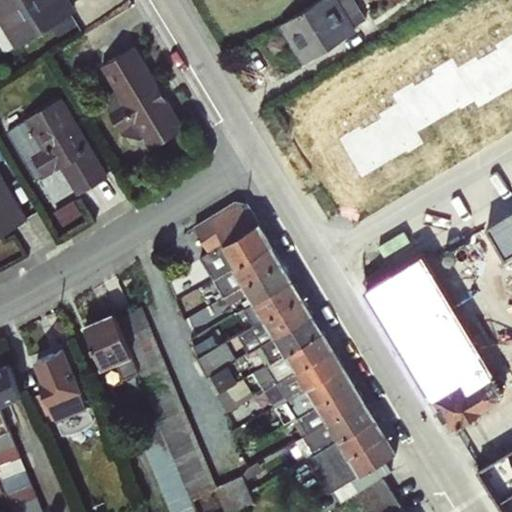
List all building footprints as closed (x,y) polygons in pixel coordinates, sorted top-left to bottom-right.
[(0,0),(0,20),(15,45),(21,41),(31,59),(48,49),(37,32),(77,8),(71,0),(0,0)] [(354,0),(319,0),(279,25),(302,63),(357,29),(355,25),(366,18),(354,0)] [(135,45),(101,65),(113,87),(106,108),(122,133),(145,138),(150,147),(184,126),(135,45)] [(62,96),(7,131),(36,178),(60,168),(77,193),(108,175),(62,96)] [(0,234),(28,218),(0,171),(0,234)] [(212,277),(271,243),(246,200),(233,199),(192,224),(206,248),(200,254),(212,277)] [(271,243),(212,277),(225,296),(281,260),(271,243)] [(377,279),(367,285),(454,429),(505,397),(506,388),(423,251),(377,279)] [(281,260),(225,296),(230,304),(249,293),(253,301),(292,279),(281,260)] [(292,279),(253,301),(243,308),(251,324),(302,294),(292,279)] [(302,294),(251,324),(197,356),(206,376),(313,312),(302,294)] [(197,511),(192,496),(216,488),(151,302),(120,312),(118,308),(86,319),(103,366),(121,359),(126,375),(145,368),(166,430),(148,436),(174,511),(197,511)] [(313,312),(206,376),(214,394),(216,394),(227,412),(255,395),(244,377),(253,372),(323,329),(313,312)] [(323,329),(253,372),(265,388),(272,386),(334,346),(323,329)] [(33,357),(68,433),(100,419),(65,342),(33,357)] [(334,346),(272,386),(281,400),(344,362),(334,346)] [(12,357),(0,362),(0,402),(26,392),(12,357)] [(344,362),(281,400),(293,419),(355,381),(344,362)] [(355,381),(293,419),(303,435),(365,398),(355,381)] [(365,398),(303,435),(295,440),(306,458),(376,415),(365,398)] [(376,415),(306,458),(327,490),(332,489),(339,500),(385,475),(393,470),(398,467),(391,455),(398,450),(376,415)] [(49,511),(17,425),(0,430),(0,491),(10,488),(18,511),(49,511)] [(511,434),(484,452),(511,498),(511,434)] [(407,511),(385,475),(339,500),(336,504),(340,511),(407,511)]
